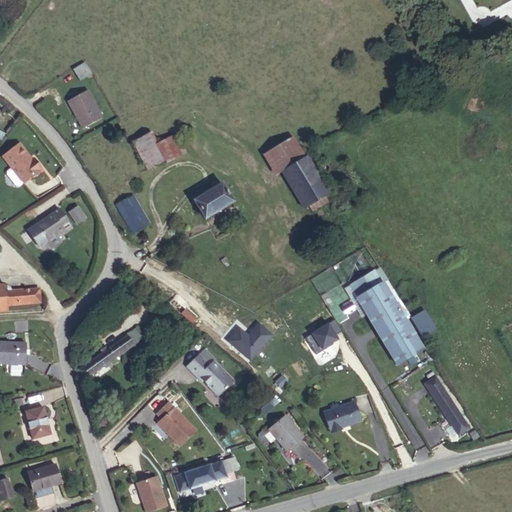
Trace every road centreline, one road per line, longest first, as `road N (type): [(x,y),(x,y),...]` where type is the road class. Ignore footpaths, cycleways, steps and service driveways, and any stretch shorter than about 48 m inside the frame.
road 1 (residential): [(108,511),(60,328),(111,272),(114,229),(40,119),(0,87)]
road 2 (tertiary): [(277,511),(511,445)]
